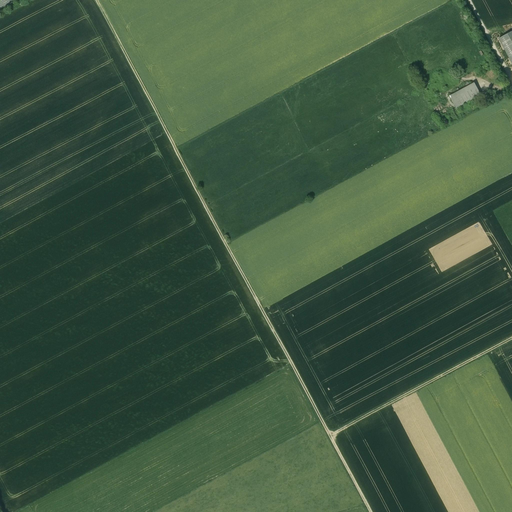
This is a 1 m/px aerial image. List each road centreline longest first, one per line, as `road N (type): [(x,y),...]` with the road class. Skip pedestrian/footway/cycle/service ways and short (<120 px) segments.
road 1 (track): [(369,511),(95,0)]
road 2 (track): [(328,435),(511,338)]
